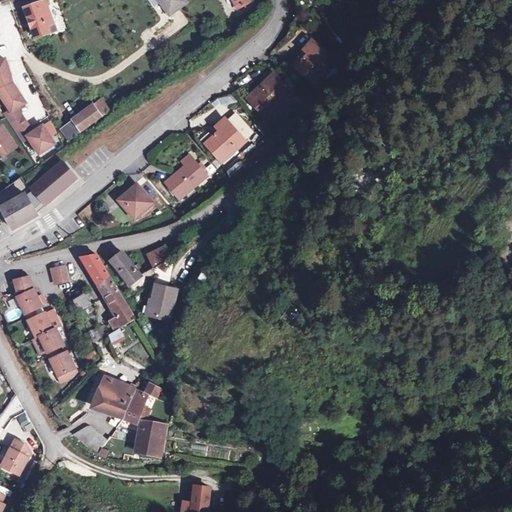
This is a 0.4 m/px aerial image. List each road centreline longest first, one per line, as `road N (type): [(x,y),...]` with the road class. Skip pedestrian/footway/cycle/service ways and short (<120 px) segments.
road 1 (residential): [(0,269),(180,229),(451,0)]
road 2 (track): [(511,75),(418,159),(371,188),(357,184),(472,0)]
road 3 (residential): [(0,249),(69,207),(255,50),(281,22),(279,0)]
road 4 (residential): [(0,343),(50,447),(109,476),(141,477)]
